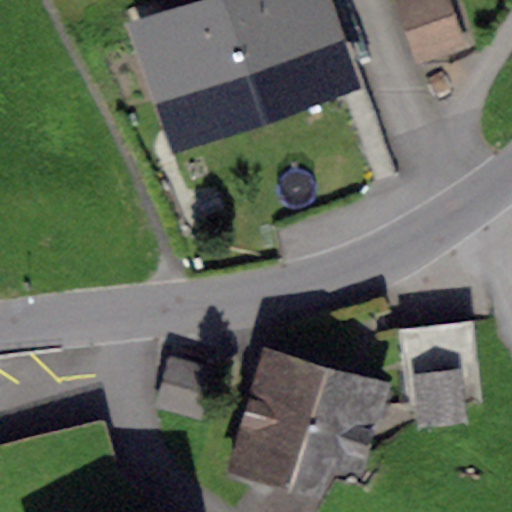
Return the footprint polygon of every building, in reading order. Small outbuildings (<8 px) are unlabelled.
[(157,34),(186,117),(355,58),(334,0),(174,0),(183,25),(157,34)] [(412,0),(400,4),(417,53),(454,40),(439,0),(412,0)] [(478,401),(469,322),(400,329),(408,409),(478,401)] [(263,356),(231,461),(310,484),(319,452),(358,464),(372,416),(381,419),(389,392),(263,356)] [(174,366),(165,400),(195,408),(204,374),(174,366)]
